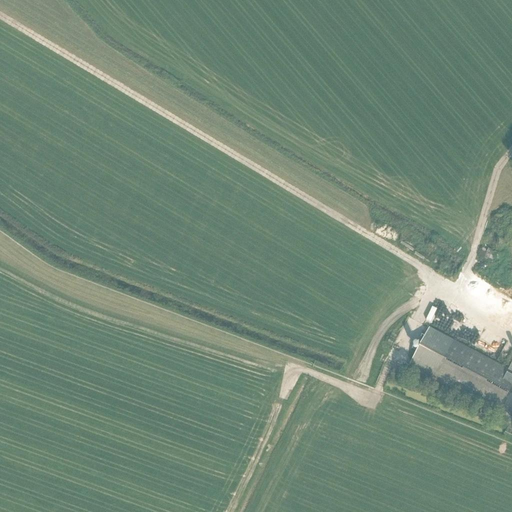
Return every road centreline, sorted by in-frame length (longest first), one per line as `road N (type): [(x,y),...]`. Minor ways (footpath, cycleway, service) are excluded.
road 1 (track): [(0,17),(438,280),(478,319),(511,338)]
road 2 (track): [(511,156),(496,172),(471,268),(454,292),(420,315),(375,400),(302,370),(291,372),(283,398)]
road 3 (track): [(291,372),(49,288),(0,252)]
